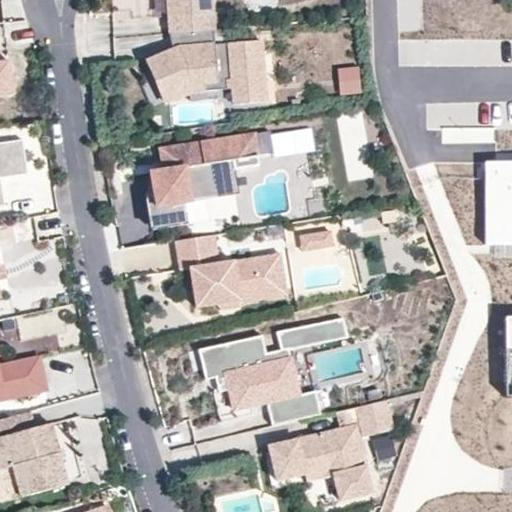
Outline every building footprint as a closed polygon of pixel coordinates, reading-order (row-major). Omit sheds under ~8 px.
[(214,30),(211,0),(165,0),(167,16),(180,16),(182,32),(212,30),(214,30)] [(168,34),(182,32),(180,16),(167,16),(168,34)] [(182,32),(182,33),(182,35),(184,54),(175,57),(172,50),(171,51),(151,59),(155,68),(151,70),(161,95),(187,85),(201,83),(202,92),(231,90),(232,105),(260,103),(259,83),(263,82),(260,41),(236,43),(236,52),(229,53),(228,44),(213,45),(212,30),(182,32)] [(172,50),(175,57),(184,54),(182,35),(182,33),(182,32),(168,34),(171,51),(172,50)] [(236,43),(228,44),(229,53),(236,52),(236,43)] [(0,96),(13,95),(8,61),(0,61),(0,96)] [(358,67),(337,69),(340,95),(361,93),(358,67)] [(365,111),(343,112),(345,178),(367,177),(365,111)] [(259,166),(254,135),(175,148),(178,169),(163,171),(150,173),(159,229),(188,224),(184,203),(239,195),(235,170),(259,166)] [(0,178),(27,175),(23,141),(0,143),(0,178)] [(178,169),(175,148),(160,150),(163,171),(178,169)] [(511,159),(482,161),(486,243),(511,243),(511,313),(503,313),(502,390),(511,390),(511,159)] [(159,229),(150,173),(148,202),(153,230),(159,229)] [(333,232),(322,234),(324,249),(335,247),(333,232)] [(322,234),(302,237),(304,252),(324,249),(322,234)] [(214,235),(175,241),(179,271),(189,270),(195,308),(218,304),(240,301),(239,296),(279,290),(274,255),(219,264),(214,235)] [(240,301),(218,304),(219,310),(241,307),(240,301)] [(277,331),(282,350),(289,348),(347,335),(343,317),(277,331)] [(0,320),(0,340),(17,339),(16,319),(0,320)] [(277,400),(271,373),(293,368),(289,348),(282,350),(266,353),(262,336),(199,350),(205,380),(211,379),(215,378),(219,393),(229,390),(234,410),(251,406),(267,403),(277,400)] [(0,398),(15,395),(8,364),(0,366),(0,398)] [(271,373),(277,400),(299,395),(293,368),(271,373)] [(219,393),(215,378),(211,379),(214,394),(219,393)] [(221,423),(236,419),(234,410),(229,390),(219,393),(214,394),(221,423)] [(315,392),(299,395),(277,400),(267,403),(272,425),(320,414),(315,392)] [(395,428),(388,399),(339,410),(343,427),(303,436),(304,441),(299,443),(297,438),(263,446),(271,480),(300,473),(298,466),(310,463),(333,472),(340,499),(372,491),(359,436),(395,428)] [(254,415),(251,406),(234,410),(236,419),(254,415)] [(67,485),(50,424),(35,428),(30,412),(0,420),(0,470),(12,467),(20,497),(67,485)] [(434,511),(429,503),(418,509),(419,511),(434,511)]
